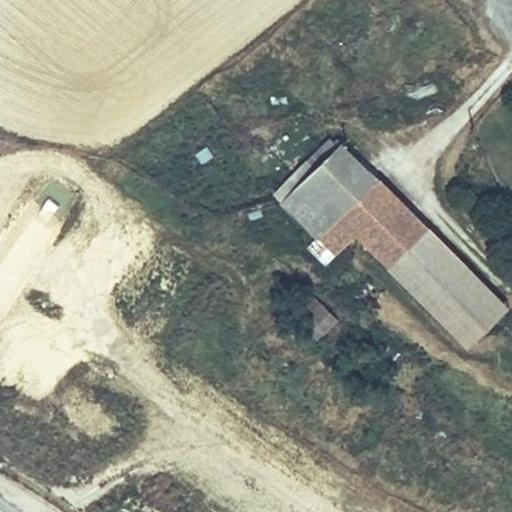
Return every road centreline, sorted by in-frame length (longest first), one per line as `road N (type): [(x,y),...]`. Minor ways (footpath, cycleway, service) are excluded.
road 1 (motorway): [(448,511),(0,228)]
road 2 (motorway): [(0,313),(310,511)]
